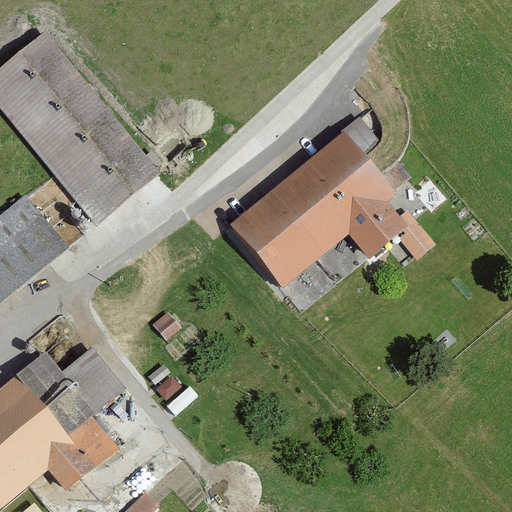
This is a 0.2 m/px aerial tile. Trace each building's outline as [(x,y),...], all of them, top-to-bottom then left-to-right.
[(38,31),(0,61),(0,112),(93,225),(156,174),(38,31)] [(341,128),(226,223),(279,286),(346,231),(368,257),(394,236),(404,228),(396,219),(385,206),(394,192),(341,128)] [(22,194),(0,211),(0,297),(64,247),(22,194)] [(406,211),(396,219),(404,228),(394,236),(412,259),(432,243),(406,211)] [(70,328),(13,376),(90,465),(113,446),(89,418),(123,389),(70,328)] [(13,376),(0,386),(0,501),(42,467),(63,492),(90,465),(13,376)] [(112,511),(150,511),(160,504),(132,475),(103,502),(112,511)]
